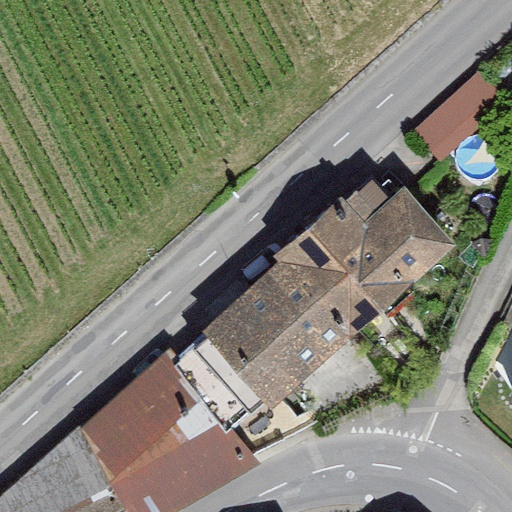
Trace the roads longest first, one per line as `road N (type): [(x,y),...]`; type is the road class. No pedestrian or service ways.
road 1 (tertiary): [(0,447),(504,0)]
road 2 (residential): [(419,477),(440,411),(511,256)]
road 3 (secondary): [(241,511),(346,475),(419,477)]
